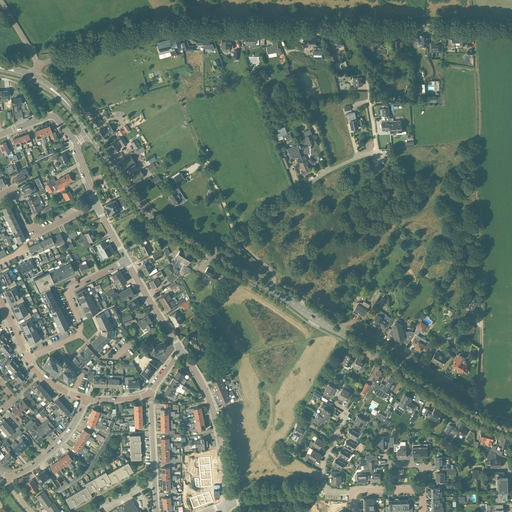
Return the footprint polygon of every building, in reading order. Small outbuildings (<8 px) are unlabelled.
[(413,36),(413,44),(420,44),(420,46),(428,46),(428,35),(424,35),(420,35),(420,36),(413,36)] [(210,36),(203,36),(203,44),(203,49),(215,49),(212,44),(210,44),(210,36)] [(246,36),(246,45),(247,45),(247,46),(247,49),(252,49),(252,47),(258,47),(258,45),(255,45),(255,36),(246,36)] [(342,45),(342,36),(330,36),(330,45),(335,45),(335,47),(342,47),(342,45)] [(448,48),(455,48),(455,42),(460,43),(460,45),(465,45),(465,36),(460,36),(452,36),(452,39),(448,39),(448,48)] [(169,58),(177,56),(175,48),(178,47),(175,37),(157,42),(158,45),(156,46),(157,50),(158,54),(167,52),(169,58)] [(222,37),(222,51),(230,51),(230,44),(232,44),(232,37),(222,37)] [(321,44),(317,44),(317,37),(311,37),(311,38),(304,38),(304,47),(314,47),(314,50),(321,50),(321,44)] [(381,45),(381,37),(370,37),(370,45),(370,49),(377,49),(377,45),(381,45)] [(187,43),(186,38),(181,40),(183,48),(192,48),(192,43),(187,43)] [(267,47),(268,54),(279,52),(276,40),(272,41),(273,46),(267,47)] [(313,51),(313,59),(322,59),(322,51),(313,51)] [(353,78),(354,86),(362,85),(362,77),(353,78)] [(14,105),(15,111),(17,118),(23,117),(21,110),(19,110),(18,105),(22,104),(21,97),(13,98),(14,105)] [(349,114),(350,121),(352,129),(359,128),(357,120),(355,112),(349,114)] [(386,120),(382,121),(383,122),(383,130),(391,129),(391,127),(390,123),(391,123),(390,121),(389,115),(385,116),(386,120)] [(49,125),(44,127),(47,135),(50,133),(52,139),(55,137),(55,136),(56,135),(55,131),(53,132),(53,131),(51,131),(49,125)] [(100,131),(102,135),(111,128),(109,125),(100,131)] [(402,126),(391,127),(391,129),(391,132),(391,135),(401,134),(401,131),(403,131),(405,130),(404,126),(402,126)] [(284,127),(276,131),(278,137),(287,133),(284,127)] [(111,128),(102,135),(105,138),(114,132),(111,128)] [(39,129),(34,131),(37,138),(40,137),(42,143),(44,143),(42,136),(39,129)] [(310,129),(303,132),(305,136),(308,146),(315,143),(311,134),(312,133),(310,129)] [(116,142),(115,142),(110,146),(115,152),(120,148),(118,145),(120,143),(123,147),(127,144),(122,137),(118,140),(116,142)] [(140,146),(135,139),(130,143),(135,149),(140,146)] [(0,144),(0,147),(2,152),(4,151),(6,154),(9,153),(8,149),(6,142),(0,144)] [(297,145),(288,148),(291,158),(292,157),(293,158),(296,157),(299,163),(300,163),(303,162),(301,156),(298,149),(301,148),(300,145),(298,146),(297,145)] [(57,160),(60,159),(61,163),(64,162),(65,165),(69,163),(67,160),(67,161),(64,154),(58,156),(59,156),(56,158),(57,160)] [(147,165),(157,159),(153,154),(144,160),(147,165)] [(135,162),(131,155),(121,162),(126,169),(135,162)] [(303,162),(300,163),(303,170),(301,171),(303,175),(312,171),(311,167),(310,167),(305,155),(301,156),(303,162)] [(154,164),(153,163),(148,167),(150,171),(156,167),(155,167),(158,165),(156,162),(154,164)] [(19,183),(30,177),(25,168),(20,171),(21,174),(16,176),(19,183)] [(144,177),(140,171),(131,177),(135,183),(144,177)] [(181,172),(173,177),(177,183),(185,178),(181,172)] [(53,177),(44,183),(45,185),(45,186),(46,188),(51,185),(52,186),(56,184),(66,178),(69,182),(72,180),(72,179),(73,178),(71,176),(70,176),(68,174),(56,181),(53,177)] [(152,178),(156,184),(162,180),(158,174),(152,178)] [(51,185),(46,188),(49,193),(55,189),(56,190),(59,188),(59,189),(60,188),(62,190),(70,185),(69,183),(69,182),(66,178),(56,184),(52,186),(51,185)] [(29,184),(21,187),(25,194),(29,192),(31,195),(37,192),(34,185),(30,187),(29,184)] [(68,190),(62,194),(63,195),(66,201),(73,197),(68,190)] [(176,191),(169,195),(171,199),(170,200),(172,204),(174,203),(174,204),(178,202),(179,203),(183,200),(180,196),(176,191)] [(39,203),(36,197),(28,200),(31,207),(39,203)] [(121,197),(105,204),(107,207),(106,207),(107,210),(121,204),(124,203),(122,199),(121,197)] [(39,203),(31,207),(34,213),(39,210),(42,209),(41,207),(44,205),(42,202),(39,203)] [(121,204),(107,210),(108,213),(109,212),(110,215),(120,211),(119,208),(122,207),(124,206),(124,207),(126,206),(125,203),(124,203),(121,204)] [(9,205),(1,209),(4,214),(12,211),(9,205)] [(12,211),(4,214),(7,220),(14,217),(12,211)] [(14,217),(7,220),(10,226),(17,222),(14,217)] [(17,222),(10,226),(12,231),(20,228),(17,222)] [(20,228),(12,231),(15,237),(22,234),(20,228)] [(83,250),(91,246),(89,243),(95,239),(94,237),(91,230),(81,236),(77,235),(76,236),(83,250)] [(22,234),(15,237),(18,243),(25,239),(22,234)] [(51,238),(54,244),(55,247),(65,242),(60,234),(51,238)] [(51,238),(51,237),(45,239),(49,247),(54,244),(51,238)] [(45,239),(40,242),(43,249),(49,247),(45,239)] [(104,241),(96,245),(103,258),(105,257),(106,259),(109,258),(108,255),(114,252),(109,244),(107,246),(104,241)] [(40,242),(34,245),(37,252),(43,249),(40,242)] [(143,245),(142,243),(139,244),(140,247),(145,256),(152,252),(147,243),(143,245)] [(34,245),(28,247),(32,255),(37,252),(34,245)] [(175,259),(174,260),(176,262),(177,260),(178,259),(181,261),(184,256),(186,253),(187,251),(183,249),(181,252),(179,250),(178,252),(175,259)] [(182,267),(180,271),(182,275),(190,268),(187,266),(191,260),(192,258),(190,257),(191,254),(187,251),(186,253),(184,256),(181,261),(184,263),(184,264),(182,267)] [(153,256),(155,261),(163,257),(160,252),(153,256)] [(27,262),(31,270),(35,268),(31,259),(27,262)] [(76,267),(79,266),(82,272),(89,269),(86,264),(85,261),(80,263),(79,259),(74,262),(76,267)] [(145,266),(141,268),(143,271),(142,271),(143,273),(144,273),(145,274),(153,270),(152,267),(153,265),(150,259),(143,263),(145,266)] [(27,272),(31,270),(27,262),(23,264),(27,272)] [(75,272),(70,263),(65,265),(69,274),(75,272)] [(27,272),(23,264),(19,266),(23,274),(27,272)] [(69,274),(65,265),(60,268),(64,277),(69,274)] [(208,266),(205,271),(210,275),(208,279),(215,283),(217,279),(218,279),(222,273),(219,271),(215,268),(214,268),(213,269),(208,266)] [(8,267),(1,271),(2,273),(0,274),(0,278),(1,280),(10,276),(8,271),(9,270),(8,267)] [(64,277),(60,268),(55,270),(59,279),(64,277)] [(59,279),(55,270),(50,272),(54,282),(59,279)] [(113,278),(115,281),(123,277),(119,271),(109,277),(111,280),(113,278)] [(154,279),(149,282),(150,285),(151,287),(152,287),(153,288),(161,284),(159,281),(165,278),(161,271),(152,276),(154,279)] [(50,272),(49,272),(33,279),(39,292),(40,291),(49,287),(50,286),(49,284),(54,282),(50,272)] [(167,278),(169,282),(177,278),(174,274),(167,278)] [(7,284),(9,287),(15,283),(14,280),(12,281),(10,276),(1,280),(3,286),(7,284)] [(123,277),(115,281),(113,283),(116,288),(126,282),(123,277)] [(15,283),(9,287),(10,289),(6,291),(8,296),(18,292),(15,287),(17,286),(15,283)] [(49,287),(40,291),(42,296),(51,292),(49,287)] [(124,301),(134,295),(132,292),(131,292),(131,291),(131,290),(129,287),(119,294),(124,301)] [(90,294),(87,288),(76,293),(78,296),(79,296),(80,298),(79,299),(90,294)] [(107,298),(111,295),(117,292),(114,288),(105,294),(107,298)] [(15,300),(16,303),(23,299),(22,296),(20,297),(18,292),(8,296),(11,302),(15,300)] [(51,292),(42,296),(45,302),(54,297),(51,292)] [(163,304),(172,298),(168,293),(159,299),(163,304)] [(90,294),(79,299),(80,302),(81,302),(83,304),(82,305),(92,300),(90,294)] [(472,310),(479,301),(470,295),(464,305),(472,310)] [(183,298),(177,302),(179,306),(186,302),(189,300),(186,296),(184,296),(183,298)] [(54,297),(45,302),(47,307),(56,303),(54,297)] [(383,297),(377,305),(382,308),(387,299),(383,297)] [(175,304),(172,298),(163,304),(166,310),(175,304)] [(23,299),(16,303),(17,305),(14,307),(16,312),(25,308),(23,303),(24,302),(23,299)] [(131,303),(128,305),(131,311),(140,305),(139,303),(139,302),(137,299),(134,301),(131,302),(131,303)] [(92,300),(82,305),(83,305),(84,307),(83,308),(85,311),(95,306),(92,300)] [(364,301),(363,303),(362,303),(361,302),(360,302),(359,302),(358,302),(357,303),(356,303),(355,304),(354,305),(354,306),(356,307),(353,312),(358,315),(360,312),(364,314),(370,305),(364,301)] [(56,303),(47,307),(50,312),(51,311),(59,308),(59,307),(56,303)] [(95,306),(85,311),(86,311),(87,313),(86,314),(87,317),(98,312),(95,306)] [(60,307),(59,308),(51,311),(53,316),(62,312),(60,307)] [(22,315),(23,318),(30,315),(29,312),(27,313),(25,308),(16,312),(18,317),(22,315)] [(372,322),(374,324),(374,325),(376,326),(377,325),(379,326),(380,324),(385,327),(389,322),(391,318),(386,315),(387,315),(380,310),(372,322)] [(177,311),(170,315),(176,326),(183,321),(181,318),(182,318),(182,316),(182,315),(181,314),(180,314),(179,315),(177,311)] [(62,312),(53,316),(55,321),(64,317),(62,312)] [(105,312),(95,316),(98,321),(107,317),(105,312)] [(25,321),(21,323),(23,328),(32,323),(30,319),(32,318),(35,316),(34,313),(30,315),(23,318),(25,321)] [(122,318),(124,324),(133,320),(130,314),(122,318)] [(152,323),(147,316),(138,322),(143,330),(146,328),(149,331),(155,327),(152,323)] [(64,317),(55,321),(58,326),(67,322),(64,317)] [(107,317),(98,321),(100,326),(109,322),(107,317)] [(391,329),(388,333),(390,334),(392,334),(392,335),(394,336),(395,336),(396,339),(401,342),(402,339),(408,343),(414,332),(411,331),(407,331),(402,328),(401,324),(401,323),(402,322),(401,321),(400,320),(398,320),(397,321),(396,321),(393,326),(394,329),(391,329)] [(420,323),(418,326),(417,328),(422,332),(427,325),(421,321),(420,323)] [(67,322),(58,326),(60,331),(69,327),(67,322)] [(468,322),(464,328),(472,334),(474,331),(473,331),(475,328),(468,322)] [(32,323),(23,328),(26,333),(35,328),(32,323)] [(35,328),(26,333),(28,337),(37,333),(35,328)] [(112,329),(101,329),(101,333),(111,338),(112,329)] [(30,342),(34,341),(35,343),(42,340),(41,337),(39,338),(37,333),(28,337),(30,342)] [(111,338),(101,333),(99,335),(106,343),(111,338)] [(204,344),(203,345),(198,333),(194,335),(195,336),(189,339),(191,344),(194,342),(197,349),(200,348),(201,352),(207,349),(204,344)] [(0,344),(1,346),(6,341),(8,339),(5,335),(0,339),(0,344)] [(106,343),(99,335),(95,339),(102,346),(106,343)] [(414,338),(412,343),(416,345),(415,347),(421,350),(422,348),(426,351),(428,347),(428,346),(430,342),(425,340),(426,339),(426,338),(425,337),(424,337),(423,337),(422,338),(417,335),(415,339),(414,338)] [(102,346),(95,339),(91,343),(98,350),(102,346)] [(0,346),(0,348),(2,352),(10,345),(6,341),(1,346),(0,346)] [(164,341),(153,345),(155,350),(152,351),(155,357),(162,354),(160,350),(166,348),(165,345),(166,344),(165,341),(164,341)] [(7,360),(8,358),(13,354),(11,352),(13,349),(10,345),(2,352),(6,356),(4,357),(7,360)] [(90,359),(95,355),(87,346),(84,348),(85,349),(83,351),(82,350),(90,359)] [(144,349),(138,352),(139,354),(149,358),(144,349)] [(82,350),(82,351),(83,352),(81,353),(80,353),(77,355),(86,364),(90,359),(82,350)] [(441,366),(446,358),(436,351),(431,360),(441,366)] [(341,362),(351,367),(355,360),(352,359),(349,358),(351,356),(346,353),(341,362)] [(77,355),(78,356),(76,358),(75,357),(72,360),(81,368),(86,364),(77,355)] [(467,372),(467,364),(466,364),(466,363),(466,362),(466,361),(465,361),(465,360),(464,360),(463,360),(464,358),(459,355),(452,366),(457,368),(459,369),(459,372),(467,372)] [(55,360),(49,356),(42,366),(49,370),(55,360)] [(357,356),(355,360),(351,367),(351,368),(353,365),(362,371),(367,363),(364,361),(362,363),(360,361),(362,359),(357,356)] [(8,358),(7,360),(3,362),(1,364),(0,365),(3,368),(6,365),(9,369),(16,362),(13,358),(10,360),(8,358)] [(61,364),(58,370),(59,372),(67,365),(68,364),(66,362),(66,361),(64,359),(61,364)] [(49,370),(55,374),(58,370),(61,364),(55,360),(49,370)] [(20,367),(16,362),(9,369),(13,373),(18,368),(19,368),(20,367)] [(149,362),(141,373),(148,378),(151,374),(152,374),(153,372),(156,368),(149,362)] [(72,370),(70,368),(67,365),(59,372),(58,373),(63,378),(72,370)] [(18,368),(13,373),(12,374),(12,373),(11,374),(15,378),(22,372),(19,368),(18,368)] [(381,380),(385,373),(379,369),(377,372),(376,372),(372,378),(371,380),(378,384),(381,380)] [(63,378),(68,384),(77,376),(72,370),(63,378)] [(185,376),(178,371),(175,376),(180,380),(179,382),(181,383),(184,385),(187,381),(183,379),(185,376)] [(22,372),(15,378),(20,385),(25,381),(23,378),(26,376),(22,372)] [(99,386),(99,378),(94,377),(94,375),(91,374),(88,381),(93,382),(93,385),(99,386)] [(112,375),(112,378),(112,386),(118,386),(118,384),(122,384),(122,375),(118,375),(112,375)] [(133,376),(125,377),(125,383),(128,383),(129,388),(139,387),(138,379),(133,380),(133,376)] [(381,383),(375,393),(384,399),(387,398),(392,390),(398,381),(391,376),(385,385),(381,383)] [(174,390),(176,391),(175,392),(179,393),(180,392),(183,394),(185,390),(182,388),(184,385),(181,383),(179,382),(173,379),(170,384),(175,387),(174,390)] [(224,384),(222,379),(212,383),(214,388),(224,384)] [(361,391),(360,394),(364,396),(365,394),(366,394),(371,385),(366,382),(361,391)] [(31,390),(36,395),(43,388),(39,383),(31,390)] [(224,384),(214,388),(216,393),(226,389),(224,384)] [(339,389),(335,387),(330,384),(324,392),(328,395),(329,394),(334,397),(339,389)] [(176,391),(174,390),(168,387),(165,392),(170,395),(169,398),(174,401),(177,396),(174,394),(175,392),(176,391)] [(39,396),(41,398),(47,393),(43,388),(36,395),(35,395),(37,397),(39,396)] [(343,388),(338,397),(342,399),(343,397),(346,398),(345,400),(348,402),(353,394),(343,388)] [(226,389),(216,393),(219,399),(228,395),(226,389)] [(320,398),(322,395),(320,394),(322,392),(316,389),(313,394),(320,398)] [(51,397),(47,393),(41,398),(39,400),(41,402),(43,400),(45,403),(51,397)] [(413,411),(416,406),(410,402),(412,399),(404,394),(398,404),(407,409),(407,408),(413,411)] [(228,395),(219,399),(221,404),(230,400),(228,395)] [(56,408),(62,403),(62,402),(60,400),(58,398),(49,406),(54,411),(56,408)] [(22,400),(18,404),(25,412),(28,409),(31,412),(35,409),(29,403),(27,405),(22,400)] [(62,403),(56,408),(60,413),(66,408),(62,403)] [(161,414),(169,414),(168,403),(164,404),(164,409),(161,409),(161,414)] [(321,406),(319,409),(322,410),(321,412),(320,413),(320,414),(326,418),(328,419),(331,415),(328,413),(330,411),(332,412),(333,410),(323,403),(321,406)] [(25,412),(18,404),(13,408),(18,413),(15,416),(20,421),(24,418),(21,415),(25,412)] [(70,413),(66,408),(60,413),(58,415),(62,420),(70,413)] [(427,408),(424,414),(424,415),(426,416),(427,416),(427,414),(431,417),(432,415),(438,419),(441,413),(435,409),(434,409),(432,412),(430,411),(430,410),(427,408)] [(360,429),(364,431),(365,428),(362,427),(366,420),(365,419),(368,413),(365,411),(362,417),(358,415),(355,419),(358,421),(356,423),(354,426),(360,429)] [(202,412),(195,413),(195,416),(193,417),(193,418),(189,419),(185,419),(185,421),(190,420),(194,419),(196,419),(203,418),(202,412)] [(312,416),(309,421),(320,427),(322,424),(320,423),(321,420),(324,422),(326,418),(320,414),(317,413),(315,417),(314,418),(312,416)] [(90,414),(89,419),(96,421),(102,424),(102,421),(99,420),(100,418),(98,416),(90,414)] [(197,425),(204,424),(203,418),(196,419),(196,422),(190,423),(191,426),(197,425)] [(32,426),(36,423),(34,421),(33,422),(31,419),(24,426),(26,428),(31,424),(32,426)] [(0,426),(3,430),(9,425),(5,420),(0,424),(0,426)] [(42,427),(48,433),(50,431),(51,432),(56,428),(50,420),(47,423),(42,427)] [(461,428),(464,423),(460,421),(458,426),(457,425),(455,428),(449,424),(444,432),(449,435),(452,430),(457,433),(458,432),(464,436),(467,431),(461,428)] [(299,443),(307,429),(304,428),(303,429),(301,428),(302,426),(298,423),(297,424),(297,423),(294,429),(293,431),(297,434),(294,439),(299,443)] [(205,429),(204,424),(197,425),(197,428),(192,429),(193,432),(198,431),(198,430),(205,429)] [(3,430),(9,437),(11,436),(14,433),(12,431),(14,430),(9,425),(3,430)] [(162,431),(169,431),(169,434),(175,434),(175,430),(169,430),(169,428),(176,427),(176,425),(161,426),(162,431)] [(358,433),(360,429),(354,426),(352,429),(353,429),(351,431),(349,430),(346,434),(351,437),(358,441),(361,435),(358,433)] [(43,438),(48,433),(42,427),(37,431),(43,438)] [(81,434),(93,442),(94,439),(89,436),(90,433),(84,429),(81,434)] [(36,430),(31,434),(38,442),(43,438),(37,431),(36,430)] [(484,439),(486,440),(488,432),(482,431),(479,440),(484,442),(484,439)] [(78,439),(85,443),(87,440),(92,443),(93,442),(81,434),(78,439)] [(321,448),(320,447),(321,445),(323,446),(326,442),(326,441),(326,440),(322,437),(321,439),(317,436),(317,437),(314,435),(312,439),(315,440),(314,442),(311,440),(309,445),(319,451),(321,448)] [(346,441),(344,445),(345,446),(352,450),(356,443),(358,441),(351,437),(350,436),(347,441),(346,441)] [(379,439),(376,439),(376,445),(379,445),(380,447),(387,447),(387,446),(394,446),(394,437),(390,437),(390,442),(387,442),(387,436),(379,437),(379,439)] [(501,436),(499,446),(507,449),(510,438),(501,436)] [(18,444),(23,450),(26,448),(26,449),(28,447),(27,446),(25,444),(29,440),(26,437),(25,438),(24,437),(21,437),(18,440),(20,442),(18,444)] [(85,443),(78,439),(75,444),(82,448),(87,451),(88,450),(83,446),(85,443)] [(23,450),(18,444),(17,443),(15,445),(16,446),(13,448),(18,454),(21,452),(22,453),(23,451),(23,450)] [(394,445),(394,446),(394,448),(394,451),(398,451),(398,457),(406,457),(406,445),(400,445),(400,443),(394,444),(394,445)] [(82,448),(75,444),(72,449),(79,453),(80,450),(86,453),(87,451),(82,448)] [(410,454),(413,453),(413,456),(413,457),(420,457),(420,444),(413,444),(410,445),(410,454)] [(427,455),(427,453),(431,453),(430,444),(427,444),(420,444),(420,457),(428,457),(427,455)] [(338,455),(340,456),(347,460),(352,450),(345,446),(344,449),(345,449),(343,452),(341,451),(338,455)] [(313,462),(317,457),(319,458),(322,454),(310,447),(304,457),(305,457),(303,459),(306,460),(307,459),(313,462)] [(437,457),(436,457),(436,466),(443,466),(443,469),(450,469),(450,463),(446,463),(446,457),(446,456),(445,456),(444,456),(443,456),(443,457),(442,457),(442,453),(438,450),(437,452),(437,457)] [(14,458),(9,452),(4,456),(9,462),(14,458)] [(501,459),(496,459),(496,454),(495,454),(490,452),(489,452),(487,458),(490,459),(490,467),(501,467),(501,459)] [(72,468),(73,467),(69,462),(72,460),(67,453),(63,456),(72,468)] [(9,462),(4,456),(0,459),(0,461),(5,466),(9,462)] [(63,466),(66,464),(70,469),(72,468),(63,456),(58,460),(63,466)] [(345,463),(347,460),(340,456),(338,459),(339,459),(338,461),(335,460),(333,464),(341,470),(345,463)] [(213,486),(210,457),(198,458),(201,487),(213,486)] [(58,460),(53,463),(58,470),(62,475),(64,474),(63,474),(60,468),(63,466),(58,460)] [(127,474),(128,474),(128,473),(132,471),(127,462),(126,460),(124,461),(124,462),(125,463),(122,465),(127,474)] [(364,473),(358,474),(358,481),(358,483),(362,483),(362,481),(367,481),(367,474),(370,474),(369,467),(369,461),(361,461),(358,466),(363,465),(363,467),(364,467),(364,473)] [(369,467),(370,474),(372,474),(373,481),(380,481),(380,473),(377,473),(377,468),(374,468),(374,464),(377,464),(377,461),(369,461),(369,467)] [(50,466),(49,466),(54,473),(56,471),(60,477),(62,475),(58,470),(53,463),(50,466)] [(122,465),(117,468),(122,477),(126,474),(127,475),(127,474),(122,465)] [(117,468),(112,471),(117,480),(118,480),(118,479),(122,477),(117,468)] [(443,473),(436,473),(436,481),(444,481),(444,475),(449,475),(449,472),(456,472),(456,468),(450,469),(443,469),(443,473)] [(38,474),(37,475),(39,478),(40,477),(43,482),(49,478),(56,487),(59,485),(57,482),(50,473),(48,474),(45,470),(41,472),(40,471),(38,473),(39,474),(38,474)] [(105,471),(100,474),(106,484),(106,483),(110,480),(112,483),(105,471)] [(112,471),(107,474),(105,471),(112,483),(116,480),(116,481),(117,480),(112,471)] [(334,478),(332,478),(332,483),(342,483),(344,483),(344,478),(341,478),(341,475),(341,472),(332,472),(332,475),(334,475),(334,478)] [(59,485),(59,486),(66,481),(65,479),(62,481),(59,477),(55,480),(50,473),(57,482),(59,485)] [(497,493),(507,492),(506,476),(500,477),(500,476),(499,475),(498,474),(497,474),(496,473),(495,474),(494,474),(493,475),(493,476),(492,477),(493,478),(493,479),(494,480),(495,480),(496,481),(497,493)] [(100,474),(95,477),(100,486),(104,483),(105,484),(106,484),(100,474)] [(95,477),(90,480),(95,490),(96,489),(95,489),(100,486),(95,477)] [(31,493),(38,488),(33,479),(25,484),(31,493)] [(90,480),(84,483),(91,495),(89,492),(94,490),(95,490),(90,480)] [(84,483),(84,484),(86,486),(81,489),(86,498),(87,498),(86,497),(91,495),(84,483)] [(78,490),(75,492),(80,501),(85,498),(85,499),(86,498),(81,489),(78,490)] [(209,491),(190,499),(193,509),(213,501),(209,491)] [(44,492),(36,497),(40,503),(48,498),(44,492)] [(75,492),(70,495),(76,504),(77,504),(76,503),(80,501),(75,492)] [(507,499),(507,492),(497,493),(498,493),(498,497),(497,497),(496,498),(495,499),(495,502),(505,502),(505,499),(507,499)] [(70,495),(65,498),(70,507),(74,504),(75,505),(76,504),(70,495)] [(48,498),(40,503),(43,506),(45,509),(46,508),(52,504),(52,503),(48,498)] [(124,511),(138,511),(132,499),(120,506),(124,511)] [(389,511),(389,510),(394,510),(394,499),(389,499),(389,506),(386,506),(385,511),(389,511)] [(404,499),(404,510),(409,510),(409,511),(413,511),(412,505),(409,505),(409,499),(404,499)] [(52,504),(46,508),(49,511),(52,511),(58,508),(55,505),(53,502),(52,503),(52,504)]
